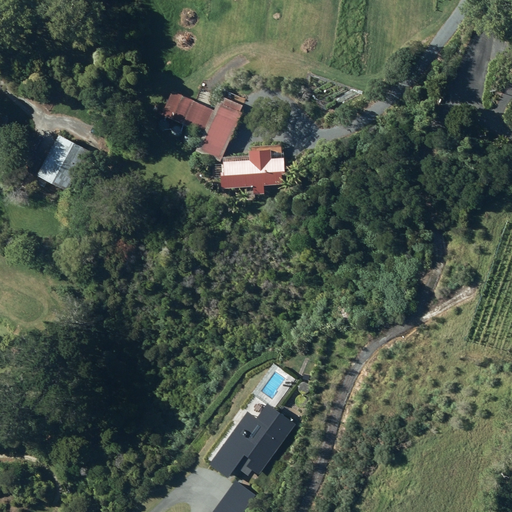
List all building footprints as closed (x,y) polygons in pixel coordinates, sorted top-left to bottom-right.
[(174,87),(167,104),(190,115),(212,66),(188,55),(184,64),(153,49),(142,72),(174,87)] [(68,116),(70,112),(39,95),(17,136),(22,139),(19,143),(26,147),(28,142),(47,153),(57,135),(62,138),(71,122),(63,118),(65,114),(68,116)] [(198,147),(232,144),(232,152),(243,151),(242,143),(261,142),(261,132),(264,132),(263,117),(250,118),(249,107),(227,109),(228,118),(202,120),(203,130),(197,131),(198,147)] [(91,145),(65,132),(44,174),(70,187),(91,145)] [(254,159),(227,160),(229,185),(257,184),(257,194),(270,194),(269,185),(289,184),(288,156),(274,156),(274,145),(253,146),(254,159)] [(258,417),(250,411),(212,462),(231,476),(241,462),(260,476),(301,421),(271,399),(258,417)] [(246,511),(259,493),(238,478),(214,511),(215,511),(246,511)]
